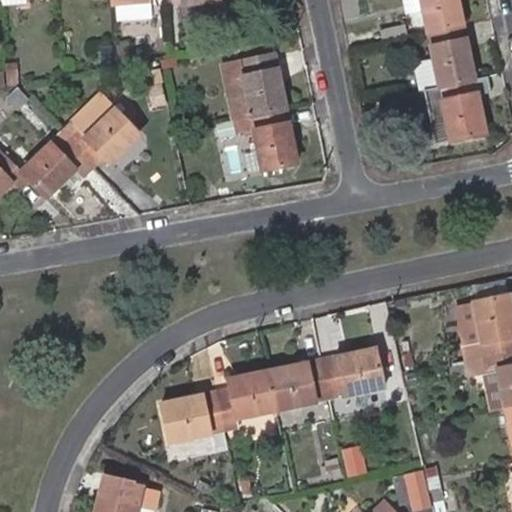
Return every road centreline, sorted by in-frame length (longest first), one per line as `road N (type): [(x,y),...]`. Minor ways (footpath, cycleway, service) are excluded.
road 1 (residential): [(54,511),(70,445),(156,344),(260,301),(511,253)]
road 2 (residential): [(0,266),(359,199)]
road 3 (residential): [(359,199),(323,0)]
road 4 (residential): [(359,199),(511,171)]
